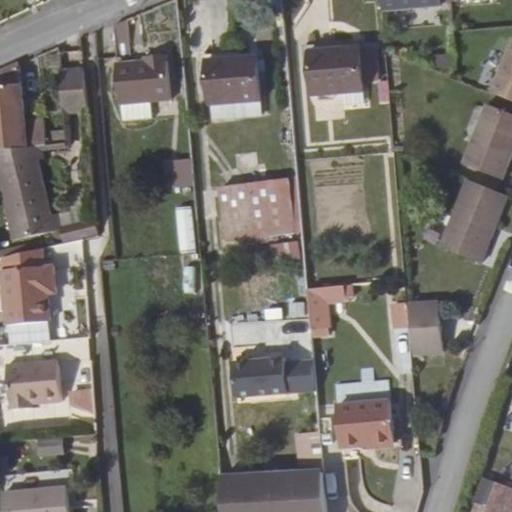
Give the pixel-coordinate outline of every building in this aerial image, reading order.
[(382,0),(383,11),(425,7),(441,6),(440,0),(382,0)] [(122,22),(108,29),(117,107),(167,102),(162,57),(141,59),(142,65),(126,66),(122,22)] [(309,54),(313,95),(363,90),(359,50),(309,54)] [(452,69),(452,54),(434,55),(435,69),(452,69)] [(211,107),(261,101),(257,61),(207,66),(211,107)] [(511,61),(499,93),(511,97),(511,61)] [(0,183),(2,183),(16,245),(63,235),(60,221),(54,222),(44,174),(50,173),(45,147),(45,123),(21,125),(18,68),(0,75),(0,183)] [(63,117),(87,115),(83,75),(59,77),(63,117)] [(511,110),(495,104),(470,166),(508,181),(511,171),(511,110)] [(65,145),(64,134),(52,135),(53,146),(65,145)] [(192,160),(170,160),(170,189),(193,188),(192,160)] [(500,226),(511,197),(511,192),(473,176),(447,243),(487,260),(497,235),(494,232),(497,224),(500,226)] [(234,216),(236,230),(261,227),(260,213),(268,212),(265,184),(225,189),(227,216),(234,216)] [(190,207),(174,209),(180,253),(197,250),(190,207)] [(296,239),(267,247),(272,266),(301,257),(296,239)] [(43,250),(0,256),(0,292),(9,349),(57,342),(45,266),(43,250)] [(182,293),(195,293),(196,268),(183,268),(182,293)] [(353,287),(307,289),(308,338),(330,338),(329,302),(353,302),(353,287)] [(450,346),(445,297),(416,301),(421,348),(450,346)] [(233,401),(315,392),(305,304),(262,309),(263,315),(224,320),(233,401)] [(60,363),(9,369),(13,413),(36,411),(35,406),(64,403),(60,363)] [(68,391),(69,412),(94,411),(93,389),(68,391)] [(347,448),(376,446),(401,443),(397,402),(344,406),(347,448)] [(297,456),(321,454),(319,433),(295,435),(297,456)] [(225,482),(227,511),(334,511),(330,470),(225,482)] [(511,511),(511,489),(481,479),(469,511),(511,511)] [(7,499),(8,511),(74,511),(72,492),(7,499)]
